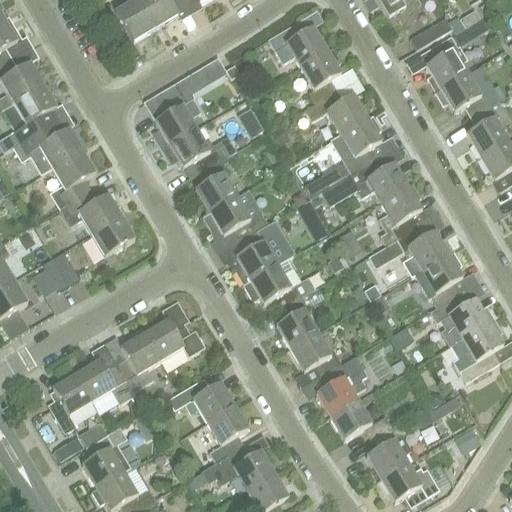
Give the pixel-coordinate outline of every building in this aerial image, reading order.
[(100,15),(116,41),(127,35),(134,46),(156,33),(135,0),(122,0),(127,9),(115,16),(111,8),(100,15)] [(171,8),(181,2),(180,0),(135,0),(156,33),(178,20),(171,8)] [(405,0),(376,0),(388,19),(405,9),(401,3),(405,0)] [(465,32),(480,23),(475,15),(460,23),(465,32)] [(433,30),(439,41),(452,34),(445,23),(433,30)] [(13,30),(9,33),(4,24),(0,26),(0,70),(12,63),(6,53),(17,46),(21,43),(13,30)] [(299,72),(332,53),(332,52),(326,56),(312,33),(303,39),(296,28),(268,45),(282,69),(294,63),(299,72)] [(439,41),(433,30),(410,44),(416,54),(439,41)] [(458,52),(451,41),(429,54),(435,65),(426,71),(432,80),(426,83),(434,97),(467,77),(462,69),(467,66),(459,52),(458,52)] [(332,53),(299,72),(313,95),(308,97),(315,109),(337,96),(331,85),(340,80),(335,71),(340,68),(331,54),(332,53)] [(0,115),(43,90),(30,68),(18,75),(12,63),(0,70),(0,87),(7,100),(0,103),(0,115)] [(230,84),(239,79),(234,71),(225,76),(230,84)] [(443,111),(448,108),(454,118),(463,112),(469,122),(492,109),(485,98),(481,100),(467,77),(434,97),(443,111)] [(45,119),(56,112),(43,90),(0,115),(0,116),(2,116),(14,137),(5,143),(11,153),(51,130),(45,119)] [(337,96),(315,109),(304,115),(311,127),(326,117),(340,140),(367,124),(353,101),(344,107),(337,96)] [(155,140),(163,154),(196,134),(190,125),(200,119),(192,105),(186,109),(180,98),(158,111),(165,121),(155,128),(160,137),(155,140)] [(492,109),(469,122),(476,133),(467,139),(480,162),(508,145),(495,123),(499,120),(492,109)] [(249,143),(263,135),(250,112),(239,118),(241,121),(238,123),(249,143)] [(349,166),(356,177),(377,164),(371,153),(381,147),(375,138),(379,135),(371,122),(367,124),(340,140),(354,163),(349,166)] [(40,181),(82,156),(69,134),(57,141),(51,130),(11,153),(20,169),(30,163),(40,181)] [(281,132),(270,138),(277,152),(289,146),(281,132)] [(192,168),(198,179),(221,165),(227,162),(221,151),(214,155),(208,145),(204,148),(196,134),(163,154),(172,168),(177,165),(183,174),(192,168)] [(511,151),(508,145),(480,162),(494,185),(511,174),(511,151)] [(58,214),(89,195),(84,185),(95,178),(82,156),(40,181),(40,182),(52,175),(61,192),(49,199),(58,214)] [(361,203),(373,196),(381,208),(408,192),(393,168),(384,174),(377,164),(356,177),(321,198),(330,211),(356,195),(361,203)] [(203,222),(237,202),(223,179),(228,177),(221,165),(198,179),(205,190),(195,196),(209,218),(203,222)] [(381,242),(386,251),(397,245),(418,232),(412,221),(422,215),(416,205),(420,203),(412,189),(408,192),(381,208),(388,220),(379,225),(387,238),(381,242)] [(90,240),(121,222),(116,213),(120,211),(112,197),(96,207),(89,195),(58,214),(69,232),(81,225),(90,240)] [(234,236),(240,246),(267,230),(267,229),(261,219),(250,225),(237,202),(203,222),(211,236),(217,233),(223,242),(234,236)] [(121,222),(90,240),(104,262),(135,243),(121,222)] [(241,270),(235,273),(245,290),(278,270),(292,261),(291,261),(296,259),(275,225),(271,227),(267,229),(267,230),(240,246),(246,257),(236,263),(241,270)] [(445,242),(440,246),(434,236),(424,242),(418,232),(397,245),(408,263),(402,267),(411,282),(422,275),(453,257),(445,242)] [(2,247),(0,248),(0,293),(14,285),(1,262),(8,257),(2,247)] [(52,263),(68,289),(79,282),(63,256),(52,263)] [(430,300),(437,311),(430,316),(459,299),(453,289),(462,283),(457,274),(462,271),(453,257),(422,275),(435,297),(430,300)] [(68,289),(52,263),(42,269),(58,295),(68,289)] [(360,271),(366,291),(376,288),(370,268),(360,271)] [(283,279),(278,270),(245,290),(254,306),(260,302),(264,309),(274,304),(280,314),(313,295),(306,283),(300,287),(292,273),(283,279)] [(0,323),(27,307),(14,285),(0,293),(0,323)] [(318,292),(313,295),(280,314),(287,325),(276,331),(290,354),(318,337),(304,315),(325,302),(318,292)] [(450,350),(494,323),(486,311),(481,314),(475,304),(465,310),(459,299),(430,316),(436,327),(441,324),(447,333),(442,336),(450,350)] [(465,387),(499,367),(493,357),(503,351),(497,342),(503,338),(494,323),(450,350),(450,351),(451,350),(458,363),(453,366),(465,387)] [(168,325),(166,326),(144,339),(160,366),(183,352),(189,362),(205,352),(196,336),(190,339),(184,328),(173,334),(168,325)] [(160,366),(144,339),(141,334),(127,342),(130,347),(120,353),(126,362),(116,369),(133,397),(153,385),(146,374),(160,366)] [(320,382),(342,369),(335,358),(331,360),(318,337),(290,354),(304,377),(314,372),(320,382)] [(342,369),(320,382),(326,392),(316,398),(330,422),(358,405),(354,399),(366,392),(362,384),(367,380),(356,361),(342,369)] [(100,365),(77,379),(93,406),(111,396),(119,410),(135,400),(133,397),(116,369),(105,375),(100,365)] [(93,406),(77,379),(53,393),(59,403),(48,409),(65,437),(76,431),(70,420),(93,406)] [(204,382),(179,397),(175,399),(176,399),(169,403),(175,413),(192,402),(207,426),(234,410),(219,386),(210,392),(204,382)] [(414,426),(429,439),(451,414),(437,401),(414,426)] [(364,434),(370,444),(392,431),(386,420),(372,429),(358,405),(330,422),(344,445),(364,434)] [(209,455),(216,467),(244,450),(238,439),(248,434),(234,410),(207,426),(220,449),(209,455)] [(145,423),(129,437),(142,452),(158,439),(145,423)] [(403,425),(392,431),(370,444),(376,455),(367,460),(381,484),(408,468),(403,460),(411,455),(403,440),(410,436),(403,425)] [(86,453),(92,463),(82,469),(96,492),(123,476),(130,472),(117,449),(127,444),(120,432),(95,447),(86,453)] [(458,444),(466,458),(481,450),(473,435),(458,444)] [(250,461),(244,450),(216,467),(201,476),(208,487),(216,483),(220,490),(238,479),(247,495),(274,479),(261,455),(250,461)] [(413,477),(408,468),(381,484),(395,508),(405,502),(410,511),(411,511),(439,496),(427,474),(423,477),(421,473),(413,477)] [(116,511),(120,510),(121,511),(140,511),(155,503),(149,493),(137,499),(123,476),(96,492),(91,495),(99,509),(104,506),(108,511),(116,511)] [(280,511),(278,508),(288,502),(274,479),(247,495),(257,511),(280,511)] [(140,511),(164,511),(159,511),(155,503),(140,511)]
